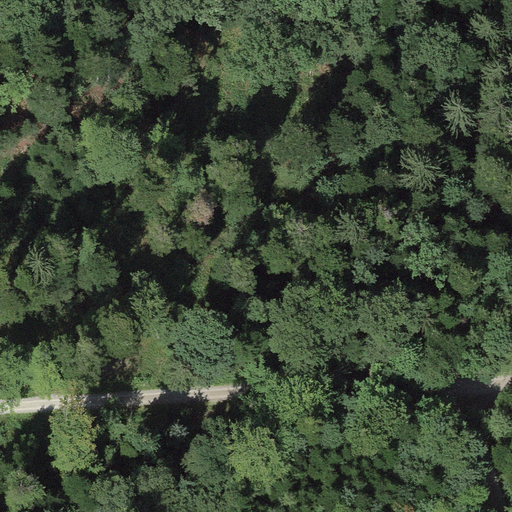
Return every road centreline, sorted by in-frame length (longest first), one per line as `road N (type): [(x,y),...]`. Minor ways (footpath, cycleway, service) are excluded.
road 1 (track): [(0,408),(461,387)]
road 2 (track): [(461,387),(502,511)]
